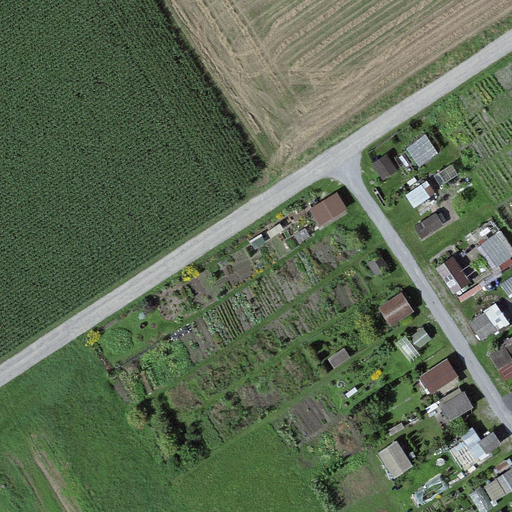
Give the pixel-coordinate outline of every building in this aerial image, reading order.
[(422,164),(441,150),(428,133),(409,146),(422,164)] [(338,190),(312,207),(324,224),(350,207),(338,190)] [(423,236),(446,227),(441,212),(418,221),(423,236)] [(484,241),(504,269),(511,263),(511,245),(500,229),(484,241)] [(437,265),(457,293),(474,281),(454,253),(437,265)] [(393,323),(416,307),(403,288),(380,304),(393,323)] [(500,303),(472,317),(481,337),(510,323),(500,303)] [(507,378),(511,374),(511,339),(491,352),(507,378)] [(420,374),(432,391),(460,373),(448,355),(420,374)] [(442,399),(453,416),(474,402),(463,385),(442,399)] [(396,475),(414,464),(399,439),(381,450),(396,475)] [(494,499),(511,488),(511,468),(486,483),(494,499)]
